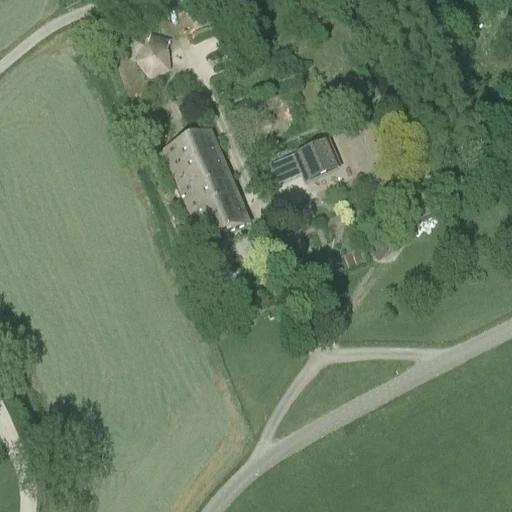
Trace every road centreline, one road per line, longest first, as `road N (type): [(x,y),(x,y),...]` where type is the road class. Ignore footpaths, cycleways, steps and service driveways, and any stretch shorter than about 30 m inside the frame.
road 1 (tertiary): [(213,511),(271,459),(511,331)]
road 2 (track): [(130,0),(41,37),(0,75)]
road 3 (unknown): [(0,381),(31,453),(35,511)]
